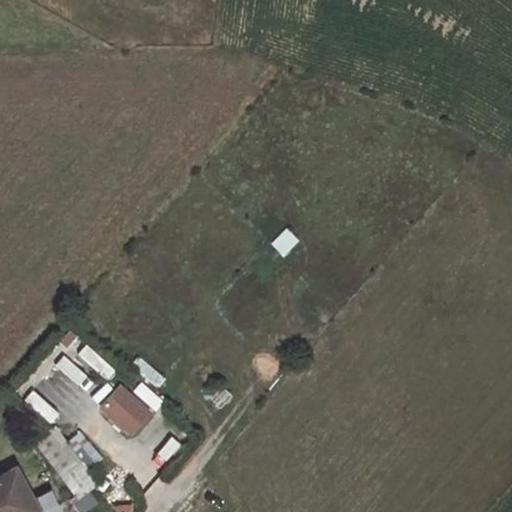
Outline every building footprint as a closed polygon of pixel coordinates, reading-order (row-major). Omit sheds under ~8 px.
[(269,243),(283,257),(299,241),(286,227),(269,243)] [(146,418),(78,353),(60,374),(129,437),(146,418)] [(154,411),(163,401),(141,382),(132,392),(154,411)] [(144,447),(153,455),(171,435),(162,427),(144,447)] [(80,431),(66,441),(56,428),(36,443),(49,461),(70,445),(87,468),(100,459),(80,431)] [(165,460),(182,444),(174,436),(158,452),(165,460)] [(29,501),(17,474),(0,481),(0,511),(59,511),(61,511),(52,492),(29,501)]
